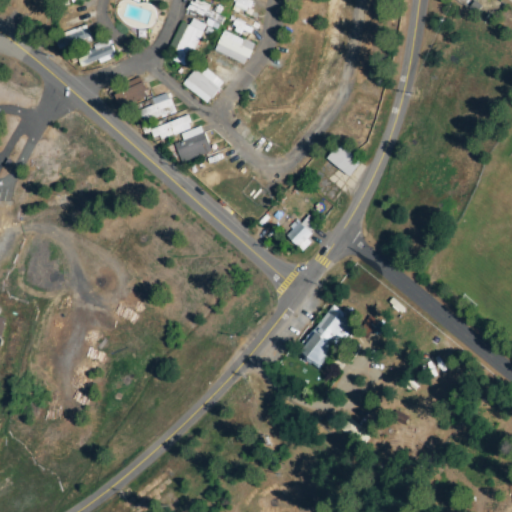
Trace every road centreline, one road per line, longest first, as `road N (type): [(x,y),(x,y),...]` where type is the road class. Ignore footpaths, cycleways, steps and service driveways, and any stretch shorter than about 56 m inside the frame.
road 1 (tertiary): [(79,511),(144,464),(251,358),(353,217),(399,113),(420,0)]
road 2 (residential): [(71,91),(141,65),(257,162),(276,169),(345,89),(364,0)]
road 3 (residential): [(300,295),(0,37)]
road 4 (residential): [(511,372),(341,234)]
road 5 (residential): [(213,120),(261,59),(281,0)]
